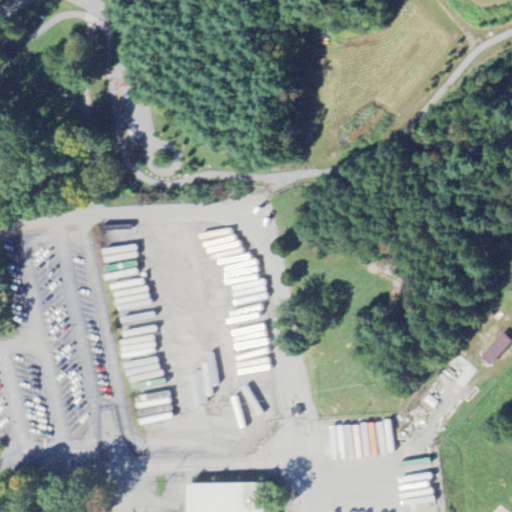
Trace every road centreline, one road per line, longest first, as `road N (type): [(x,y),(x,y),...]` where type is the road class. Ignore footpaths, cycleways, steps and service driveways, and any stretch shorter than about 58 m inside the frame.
road 1 (residential): [(309,468),(270,247),(246,225)]
road 2 (residential): [(246,225),(190,212),(0,231)]
